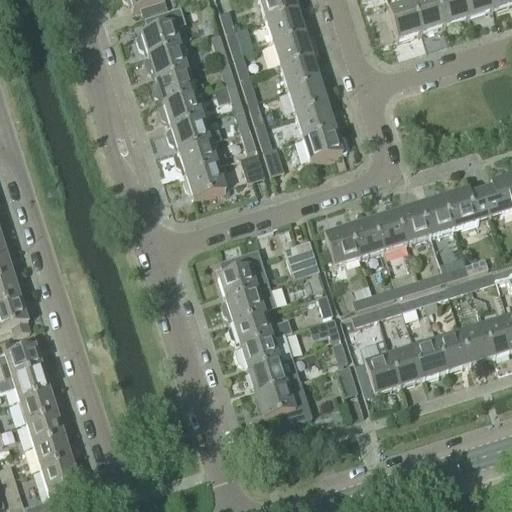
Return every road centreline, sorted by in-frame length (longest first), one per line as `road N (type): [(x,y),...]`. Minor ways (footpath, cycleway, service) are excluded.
road 1 (residential): [(126,511),(6,141)]
road 2 (residential): [(154,251),(393,175),(366,91)]
road 3 (residential): [(236,511),(154,251)]
road 4 (residential): [(154,251),(74,0)]
road 5 (secondary): [(298,511),(511,446)]
road 6 (residential): [(366,91),(511,44)]
